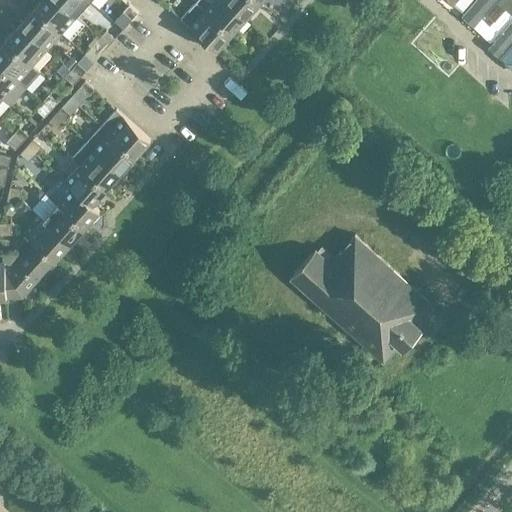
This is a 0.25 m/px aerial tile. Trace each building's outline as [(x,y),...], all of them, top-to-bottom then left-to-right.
[(76,15),(58,0),(41,0),(35,7),(61,31),(76,15)] [(89,0),(58,0),(76,15),(89,0)] [(246,17),(227,0),(212,0),(212,1),(210,0),(196,0),(196,1),(232,33),(246,17)] [(261,1),(259,0),(227,0),(246,17),(261,1)] [(511,0),(472,0),(461,13),(483,32),(504,5),(508,8),(511,2),(511,0)] [(232,33),(196,1),(181,18),(217,50),(232,33)] [(123,11),(132,19),(138,12),(129,4),(123,11)] [(61,31),(35,7),(20,23),(47,47),(61,31)] [(511,17),(492,40),(511,58),(511,17)] [(47,47),(20,23),(6,40),(32,63),(47,47)] [(100,37),(109,45),(115,37),(106,29),(100,37)] [(93,44),(102,52),(109,45),(100,37),(93,44)] [(32,63),(6,40),(0,45),(0,63),(27,87),(41,71),(32,63)] [(71,69),(80,77),(86,69),(77,61),(71,69)] [(27,87),(0,63),(0,92),(5,97),(12,104),(27,87)] [(64,76),(73,84),(80,77),(71,69),(64,76)] [(88,95),(94,88),(85,80),(79,87),(88,95)] [(42,101),(51,109),(57,102),(48,94),(42,101)] [(36,108),(45,116),(51,109),(42,101),(36,108)] [(56,113),(65,121),(71,114),(62,106),(56,113)] [(151,139),(124,115),(117,108),(101,125),(135,156),(151,139)] [(56,113),(49,120),(58,128),(65,121),(56,113)] [(223,190),(231,197),(277,239),(344,165),(290,116),(223,190)] [(135,156),(101,125),(87,141),(121,172),(135,156)] [(13,133),(22,141),(28,134),(19,126),(13,133)] [(7,140),(15,148),(22,141),(13,133),(7,140)] [(27,146),(36,154),(42,146),(33,138),(27,146)] [(121,172),(87,141),(73,157),(80,164),(106,188),(121,172)] [(27,146),(20,153),(29,161),(36,154),(27,146)] [(0,183),(3,184),(10,156),(0,153),(0,183)] [(65,181),(72,188),(73,187),(92,204),(92,203),(106,188),(80,164),(65,181)] [(22,188),(10,186),(8,195),(20,198),(22,188)] [(73,187),(72,188),(57,203),(85,227),(100,210),(92,203),(92,204),(73,187)] [(20,198),(8,195),(6,204),(18,207),(20,198)] [(85,227),(57,203),(43,219),(70,243),(85,227)] [(27,236),(34,242),(35,241),(56,259),(70,243),(43,219),(27,236)] [(0,233),(2,234),(2,243),(7,243),(7,234),(12,233),(11,221),(0,221),(0,233)] [(418,323),(434,305),(355,234),(334,257),(322,246),(318,250),(316,248),(290,276),(384,360),(400,342),(403,345),(421,325),(418,323)] [(3,253),(4,261),(6,297),(23,296),(56,259),(35,241),(34,242),(20,257),(14,252),(3,253)] [(244,292),(230,307),(229,308),(261,337),(255,344),(269,357),(283,370),(289,362),(292,365),(307,349),(244,292)]
